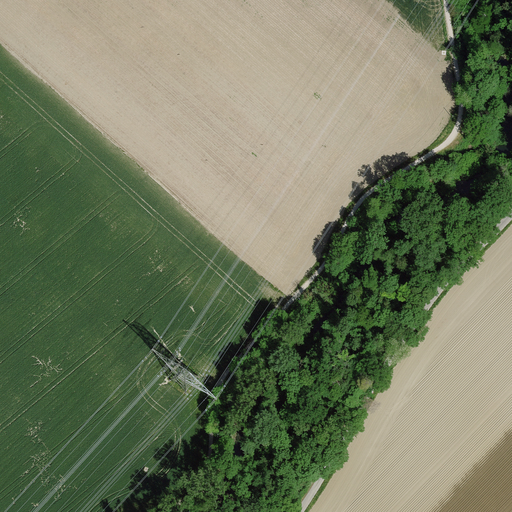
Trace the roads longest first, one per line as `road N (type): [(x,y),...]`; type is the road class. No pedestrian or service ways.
road 1 (track): [(446,0),(461,102),(457,128),(439,149),(364,196),(328,258),(283,309)]
road 2 (unclassified): [(300,511),(372,386),(446,280)]
road 3 (track): [(165,511),(185,500),(203,472),(222,376),(283,309)]
